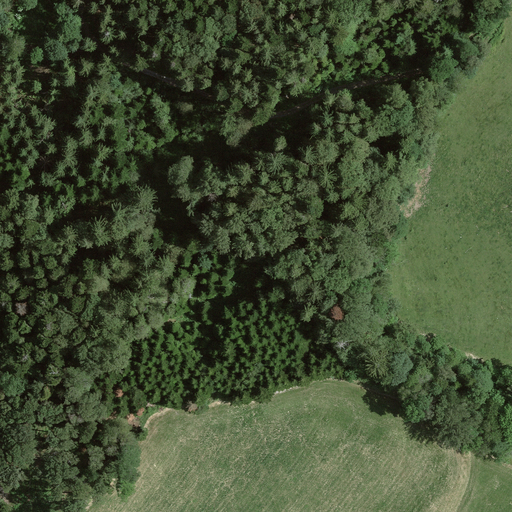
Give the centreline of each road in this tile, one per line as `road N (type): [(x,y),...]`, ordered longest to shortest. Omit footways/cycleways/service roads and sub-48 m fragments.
road 1 (track): [(460,511),(473,480),(472,447),(428,385),(377,372),(322,333),(162,201),(160,173),(265,110),(429,65),(511,1)]
road 2 (track): [(83,38),(103,56),(265,110)]
